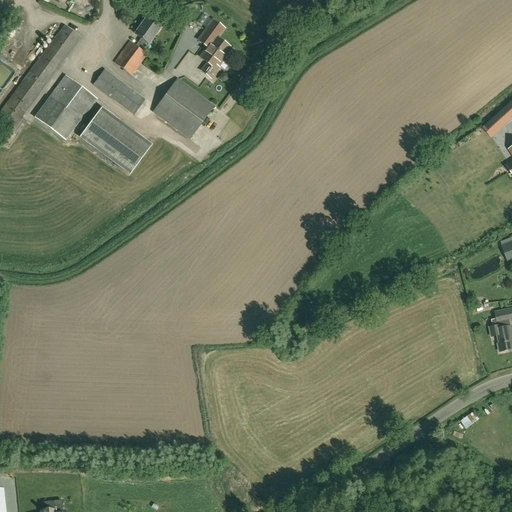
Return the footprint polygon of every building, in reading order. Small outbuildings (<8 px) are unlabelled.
[(148,44),(159,28),(146,19),(135,35),(141,39),(136,47),(130,42),(114,63),(131,76),(147,55),(142,51),(147,43),(148,44)] [(213,20),(198,40),(208,48),(201,58),(207,63),(201,71),(211,78),(218,67),(216,66),(223,57),(226,60),(228,59),(233,53),(232,51),(229,48),(230,48),(217,38),(224,28),(213,20)] [(0,123),(10,131),(48,80),(80,37),(64,26),(0,112),(0,123)] [(81,62),(78,65),(87,72),(109,42),(97,32),(77,58),(81,62)] [(144,101),(117,80),(104,70),(93,85),(134,115),(144,101)] [(96,99),(72,80),(66,76),(35,117),(66,140),(96,99)] [(214,106),(179,80),(177,79),(153,112),(189,139),(214,106)] [(103,108),(80,137),(129,175),(152,146),(103,108)] [(495,118),(503,127),(511,118),(511,115),(506,108),(495,118)] [(228,121),(231,124),(238,118),(235,115),(228,121)] [(228,138),(233,129),(226,125),(221,133),(228,138)] [(141,135),(149,142),(155,134),(146,128),(141,135)] [(499,343),(498,343),(499,351),(511,348),(511,327),(511,325),(510,320),(511,319),(511,307),(495,311),(497,325),(498,328),(506,327),(507,333),(504,333),(505,340),(499,341),(499,343)] [(506,327),(498,328),(497,325),(490,326),(491,336),(497,335),(499,341),(505,340),(504,333),(507,333),(506,327)]
